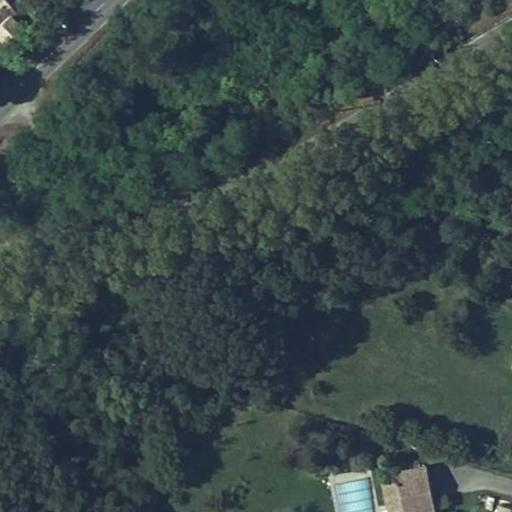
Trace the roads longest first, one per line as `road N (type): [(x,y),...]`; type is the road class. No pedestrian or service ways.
road 1 (secondary): [(0,249),(177,202),(276,159),(363,118),(511,25)]
road 2 (unknown): [(511,489),(306,434)]
road 3 (secondary): [(101,0),(0,94)]
